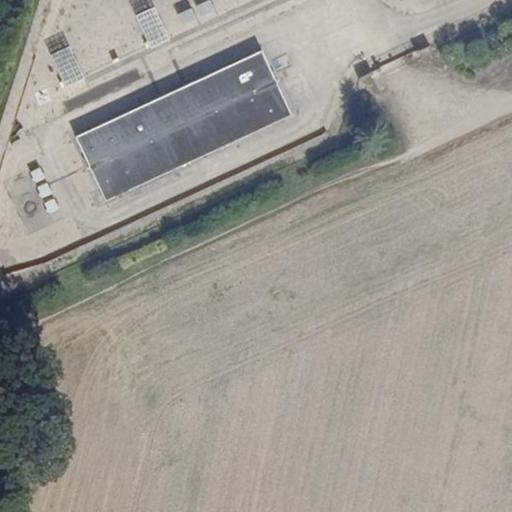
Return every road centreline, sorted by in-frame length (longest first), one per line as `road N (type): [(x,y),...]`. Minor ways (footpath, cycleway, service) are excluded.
road 1 (track): [(0,346),(472,126)]
road 2 (track): [(396,56),(472,126),(511,108)]
